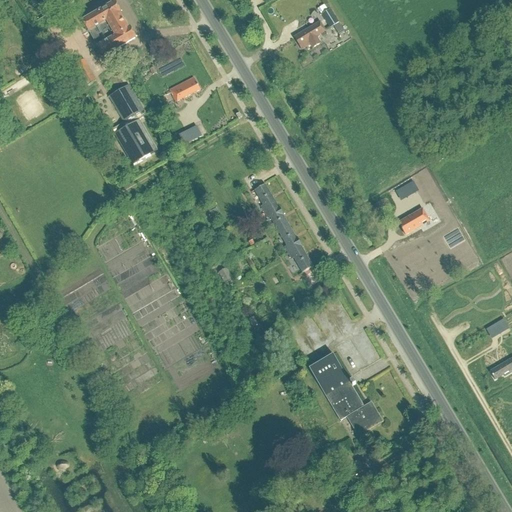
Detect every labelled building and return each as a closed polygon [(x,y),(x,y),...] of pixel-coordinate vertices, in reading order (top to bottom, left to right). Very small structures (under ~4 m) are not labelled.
[(104,58),(135,39),(130,30),(129,30),(119,14),(121,13),(115,3),(83,22),(104,58)] [(330,10),(322,15),(330,28),(333,27),(339,35),(344,32),(339,23),(330,10)] [(316,38),(325,32),(320,23),(295,38),(302,50),(310,44),(313,48),(320,44),(316,38)] [(67,70),(79,91),(96,81),(84,60),(67,70)] [(176,103),(200,90),(194,79),(170,91),(176,103)] [(124,123),(111,131),(113,135),(115,135),(133,166),(157,151),(139,121),(143,118),(141,113),(144,111),(129,86),(109,98),(124,123)] [(8,123),(15,119),(10,110),(3,114),(8,123)] [(196,139),(191,130),(179,136),(184,145),(196,139)] [(407,198),(418,192),(413,182),(402,189),(407,198)] [(255,192),(263,206),(261,207),(265,213),(278,206),(266,186),(255,192)] [(265,213),(268,219),(270,218),(279,232),(289,226),(278,206),(265,213)] [(214,222),(221,218),(216,209),(209,213),(214,222)] [(405,236),(429,222),(421,210),(398,223),(405,236)] [(279,232),(287,247),(285,248),(288,254),(301,246),(289,226),(279,232)] [(288,254),(292,260),(294,259),(302,273),(313,267),(301,246),(288,254)] [(234,264),(240,260),(237,255),(231,258),(234,264)] [(218,273),(224,284),(232,279),(226,268),(218,273)] [(253,317),(249,320),(253,327),(257,324),(253,317)] [(490,328),(496,337),(504,332),(498,323),(490,328)] [(358,438),(383,423),(371,403),(364,407),(333,355),(309,369),(340,422),(346,418),(358,438)] [(511,358),(490,371),(495,381),(504,376),(505,377),(511,373),(511,358)] [(309,407),(313,412),(321,406),(317,401),(309,407)] [(21,451),(20,452),(20,453),(20,455),(21,456),(21,458),(22,459),(23,460),(24,461),(25,462),(27,462),(28,462),(29,461),(29,460),(30,459),(30,457),(29,456),(29,455),(28,454),(28,452),(27,452),(26,451),(24,450),(23,450),(22,450),(22,451),(21,451)] [(355,477),(365,471),(359,460),(348,466),(355,477)] [(57,468),(57,469),(58,470),(59,470),(60,471),(62,471),(63,471),(64,471),(66,470),(67,470),(68,469),(69,468),(69,467),(69,466),(69,465),(69,464),(68,463),(67,462),(65,461),(64,461),(62,461),(61,462),(59,462),(58,463),(57,464),(56,465),(56,466),(56,467),(57,468)]
